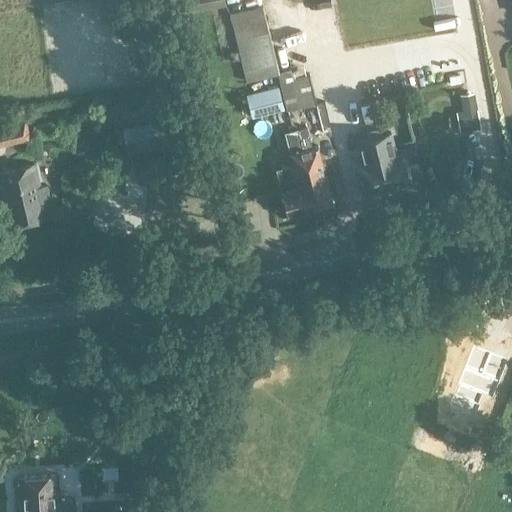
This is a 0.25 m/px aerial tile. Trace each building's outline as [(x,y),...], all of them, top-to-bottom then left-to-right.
[(182,0),(185,13),(224,5),(223,0),(182,0)] [(280,0),(284,17),(302,13),(298,0),(280,0)] [(277,73),(262,5),(229,13),(245,81),(277,73)] [(444,42),(449,68),(466,65),(461,39),(444,42)] [(352,61),(359,101),(409,92),(407,82),(424,78),(418,49),(352,61)] [(307,75),(292,79),(290,71),(289,71),(277,74),(286,109),(314,102),(321,131),(322,131),(307,75)] [(287,128),(277,87),(246,95),(251,115),(268,111),(273,132),(287,128)] [(0,124),(0,144),(29,137),(23,114),(8,118),(9,122),(0,124)] [(120,128),(127,161),(190,149),(184,116),(120,128)] [(32,126),(35,141),(54,137),(52,122),(32,126)] [(314,187),(319,206),(333,203),(326,176),(325,176),(317,145),(311,146),(306,126),(296,128),(299,143),(298,143),(304,166),(305,171),(307,171),(312,187),(314,187)] [(396,147),(398,153),(396,154),(391,132),(380,135),(378,126),(363,130),(365,139),(357,141),(363,163),(356,164),(364,194),(410,182),(409,178),(422,175),(413,143),(396,147)] [(304,166),(298,143),(288,146),(293,165),(276,169),(281,188),(280,188),(287,214),(319,206),(314,187),(312,187),(307,171),(305,171),(304,166)] [(0,171),(0,184),(9,226),(46,218),(34,163),(0,171)] [(490,403),(508,359),(469,343),(451,387),(454,388),(452,394),(450,393),(443,409),(473,421),(479,405),(476,404),(478,399),(479,399),(490,403)] [(249,361),(238,358),(231,381),(242,384),(249,361)] [(139,422),(184,424),(185,408),(139,407),(139,422)] [(79,471),(80,490),(94,489),(93,470),(79,471)] [(74,511),(73,498),(59,499),(57,474),(15,477),(17,511),(74,511)]
